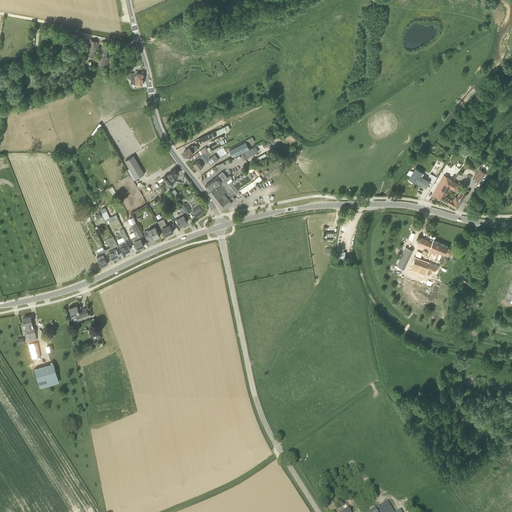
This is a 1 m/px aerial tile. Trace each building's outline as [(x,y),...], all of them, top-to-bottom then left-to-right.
[(95,50),(96,50),(97,41),(90,40),(90,43),(88,43),(87,47),(89,47),(88,48),(89,48),(88,55),(94,56),(95,50)] [(109,44),(103,42),(99,64),(105,65),(109,44)] [(142,85),(143,74),(132,73),(132,72),(126,72),(125,79),(131,79),(130,84),(133,84),(133,85),(135,85),(135,84),(142,85)] [(216,136),(214,132),(198,139),(200,143),(216,136)] [(246,140),(249,145),(255,141),(253,136),(246,140)] [(265,148),(271,144),(269,140),(262,144),(265,148)] [(249,149),(245,142),(229,150),(232,158),(249,149)] [(187,157),(198,148),(195,145),(194,146),(192,145),(183,152),(187,157)] [(189,159),(190,161),(198,157),(203,154),(210,151),(208,147),(207,148),(206,146),(189,159)] [(244,160),(256,153),(253,147),(241,154),(244,160)] [(207,160),(203,154),(198,157),(199,159),(193,164),(197,169),(203,165),(203,164),(207,161),(211,165),(218,159),(214,154),(207,160)] [(125,160),(135,179),(144,174),(134,155),(125,160)] [(429,181),(422,177),(424,173),(415,168),(409,179),(416,183),(417,181),(418,182),(418,183),(426,187),(429,181)] [(173,177),(178,174),(174,169),(162,178),(166,182),(165,183),(168,186),(176,180),(173,177)] [(480,169),(474,176),(480,181),(486,174),(480,169)] [(205,186),(209,191),(227,177),(223,171),(205,186)] [(209,191),(208,192),(221,208),(223,208),(227,206),(235,199),(232,196),(235,193),(226,182),(232,178),(230,175),(227,177),(209,191)] [(432,195),(447,203),(450,198),(445,195),(449,188),(446,186),(451,179),(444,175),(432,195)] [(459,184),(451,179),(446,186),(449,188),(455,191),(459,184)] [(451,198),(447,203),(457,209),(462,201),(460,199),(461,198),(463,199),(467,194),(461,190),(457,196),(459,197),(458,199),(456,197),(454,200),(451,198)] [(192,210),(196,216),(204,210),(200,204),(201,203),(198,200),(195,203),(194,205),(191,207),(191,209),(192,210)] [(185,212),(187,214),(191,211),(185,203),(181,206),(182,207),(185,212)] [(182,213),(185,212),(182,207),(179,209),(181,212),(177,214),(179,217),(173,220),(169,213),(173,221),(176,219),(180,226),(187,222),(182,213)] [(165,236),(169,234),(173,232),(170,224),(167,225),(163,218),(157,221),(159,224),(161,228),(162,228),(165,236)] [(133,242),(134,241),(138,248),(144,246),(143,244),(146,242),(135,222),(130,225),(136,236),(132,238),(133,242)] [(147,239),(151,237),(152,239),(159,236),(155,227),(144,232),(147,239)] [(120,246),(124,253),(130,250),(127,243),(125,240),(128,239),(123,229),(119,231),(124,241),(121,242),(123,245),(120,246)] [(110,247),(105,250),(107,253),(109,252),(112,259),(119,255),(115,248),(113,245),(116,244),(112,236),(106,239),(110,247)] [(429,248),(446,255),(448,256),(451,249),(447,248),(448,246),(433,240),(433,241),(430,240),(429,241),(421,238),(418,243),(429,248)] [(107,253),(105,250),(104,249),(98,252),(101,258),(98,260),(101,266),(108,263),(104,256),(107,255),(106,253),(107,253)] [(437,266),(412,257),(408,269),(433,278),(437,266)] [(404,269),(407,262),(400,258),(397,266),(404,269)] [(89,316),(87,310),(80,313),(77,305),(69,308),(73,319),(77,317),(78,320),(89,316)] [(28,335),(29,341),(37,340),(35,334),(36,334),(34,328),(33,328),(32,323),(31,316),(23,317),(24,325),(22,325),(23,331),(27,330),(28,335)] [(28,344),(32,359),(40,357),(37,342),(28,344)] [(53,364),(34,369),(38,383),(57,378),(53,364)] [(401,511),(400,510),(395,511),(393,511),(387,501),(370,511),(401,511)]
